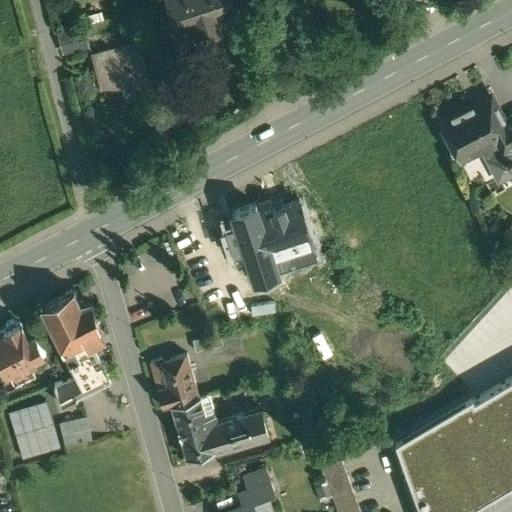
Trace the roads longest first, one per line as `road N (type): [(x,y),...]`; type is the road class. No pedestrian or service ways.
road 1 (secondary): [(97,227),(511,9)]
road 2 (residential): [(97,227),(174,511)]
